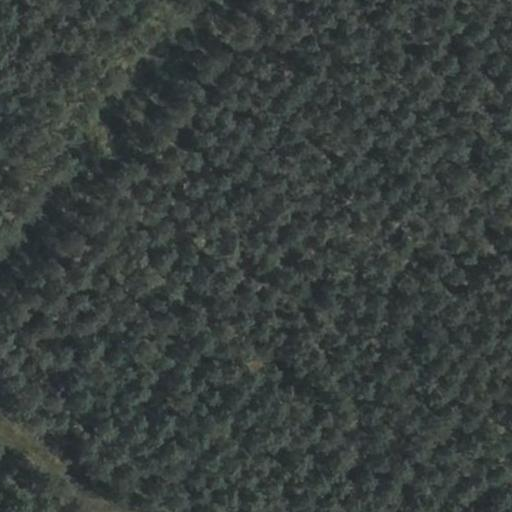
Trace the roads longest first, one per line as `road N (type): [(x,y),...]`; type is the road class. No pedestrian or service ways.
road 1 (track): [(0,259),(202,0)]
road 2 (track): [(110,511),(0,425)]
